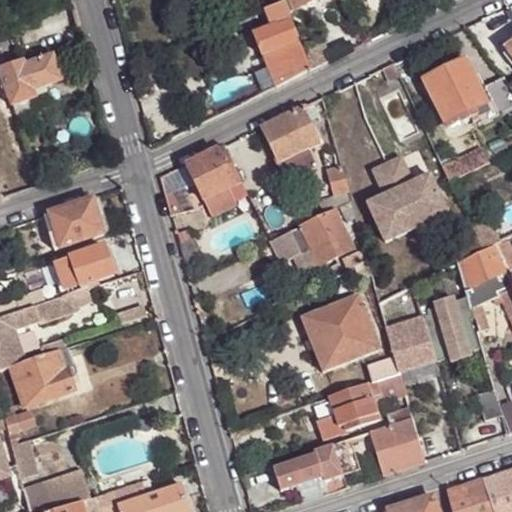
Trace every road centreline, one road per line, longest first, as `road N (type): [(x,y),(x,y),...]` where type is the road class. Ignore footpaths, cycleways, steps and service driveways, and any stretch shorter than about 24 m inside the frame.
road 1 (residential): [(141,172),(494,0)]
road 2 (residential): [(141,172),(234,511)]
road 3 (residential): [(92,0),(141,172)]
road 4 (residential): [(0,217),(141,172)]
